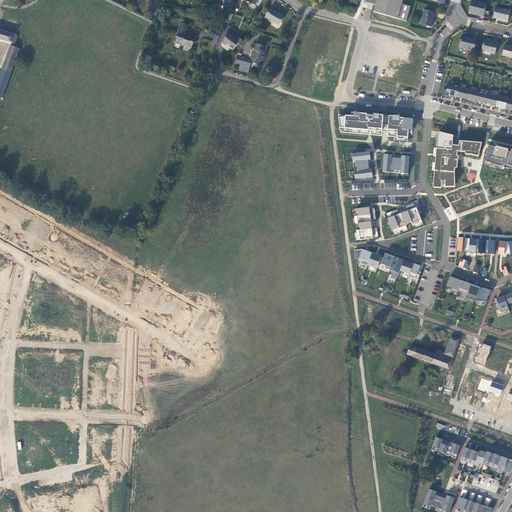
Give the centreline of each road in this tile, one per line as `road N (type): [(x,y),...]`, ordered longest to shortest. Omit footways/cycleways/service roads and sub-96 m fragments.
road 1 (residential): [(427,105),(423,178),(446,220),(443,266)]
road 2 (unclassified): [(278,80),(427,105)]
